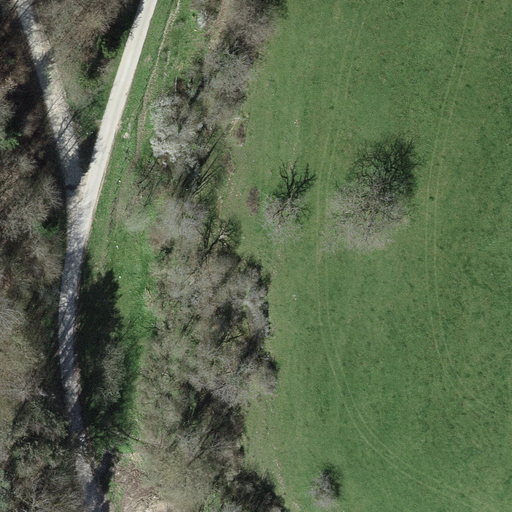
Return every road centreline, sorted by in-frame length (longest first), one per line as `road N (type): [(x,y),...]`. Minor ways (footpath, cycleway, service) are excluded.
road 1 (track): [(150,0),(82,218),(68,305),(71,390),(97,511)]
road 2 (track): [(18,0),(82,218)]
